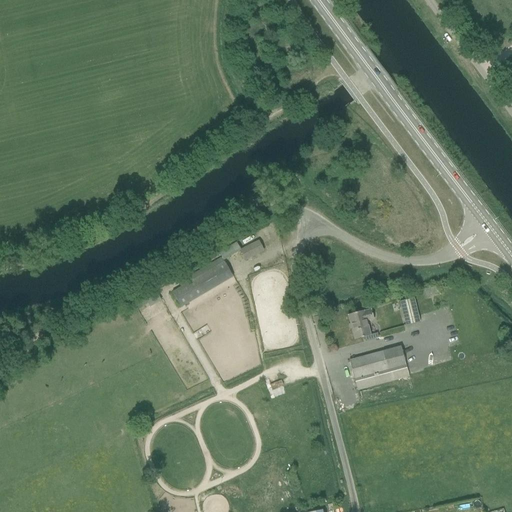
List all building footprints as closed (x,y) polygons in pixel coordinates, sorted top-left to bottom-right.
[(240,250),(245,260),(263,251),(258,242),(240,250)] [(172,293),(181,307),(233,277),(224,262),(172,293)] [(437,287),(424,290),(426,296),(438,293),(437,287)] [(419,323),(414,299),(400,302),(405,326),(419,323)] [(364,311),(348,316),(354,340),(364,337),(365,342),(378,338),(377,333),(369,335),(366,322),(373,320),(372,315),(371,310),(364,312),(364,311)] [(359,358),(349,361),(355,382),(357,390),(408,376),(406,369),(400,346),(382,351),(382,352),(359,358)] [(259,511),(258,502),(239,506),(240,511),(259,511)]
